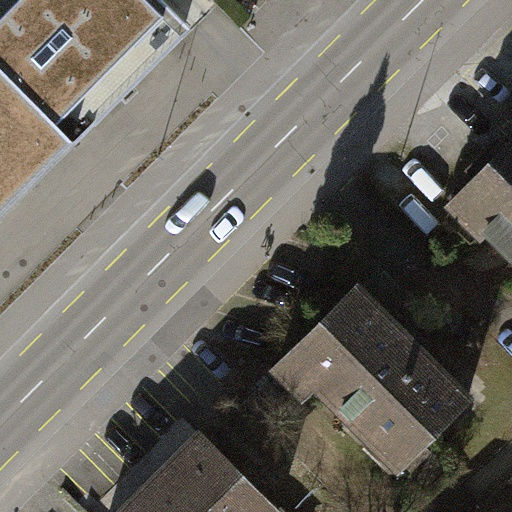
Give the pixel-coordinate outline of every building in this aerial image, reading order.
[(0,0),(0,51),(87,138),(198,26),(172,0),(0,0)] [(0,225),(87,138),(0,51),(0,225)] [(511,140),(443,209),(511,278),(511,140)] [(467,402),(359,294),(277,375),(386,483),(467,402)] [(273,511),(197,437),(123,511),(273,511)]
